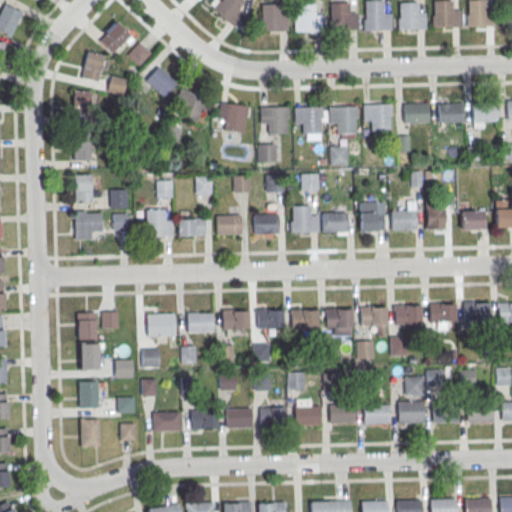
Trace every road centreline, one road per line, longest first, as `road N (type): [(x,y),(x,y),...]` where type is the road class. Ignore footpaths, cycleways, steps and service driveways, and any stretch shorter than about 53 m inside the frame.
road 1 (residential): [(86,0),(51,37),(32,85),(41,448),(57,480)]
road 2 (residential): [(511,265),(38,277)]
road 3 (residential): [(511,459),(175,467),(80,488),(57,480)]
road 4 (residential): [(511,64),(245,70),(197,50),(146,0)]
